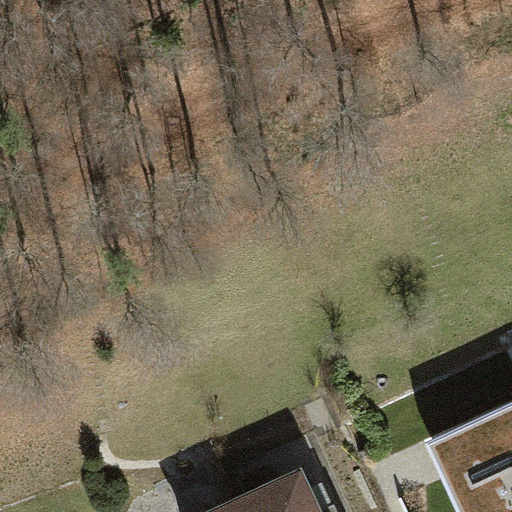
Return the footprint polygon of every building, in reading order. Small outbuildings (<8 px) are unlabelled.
[(511,400),(491,410),(511,455),(511,400)] [(511,511),(511,455),(491,410),(434,436),(452,474),(434,482),(447,509),(464,501),(469,511),(511,511)] [(315,511),(299,476),(241,503),(245,511),(338,511),(335,505),(319,511),(315,511)] [(469,511),(464,501),(447,509),(447,511),(469,511)] [(245,511),(241,503),(221,511),(245,511)]
